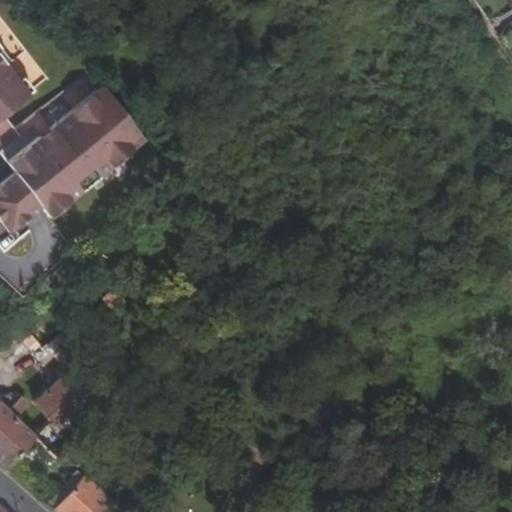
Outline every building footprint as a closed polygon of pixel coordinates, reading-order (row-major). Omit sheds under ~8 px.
[(0,114),(27,94),(19,84),(6,66),(0,58),(0,114)] [(0,183),(0,221),(7,230),(39,205),(47,215),(145,139),(104,86),(39,136),(30,125),(0,147),(0,154),(15,173),(0,183)] [(93,391),(74,367),(34,402),(53,425),(93,391)] [(196,418),(203,410),(168,373),(160,381),(196,418)] [(145,401),(134,390),(109,412),(122,424),(145,401)] [(0,398),(0,460),(7,466),(35,436),(16,417),(30,403),(22,396),(16,403),(8,395),(1,398),(0,398)] [(204,418),(257,475),(273,460),(220,403),(204,418)] [(75,470),(46,503),(53,510),(83,477),(75,470)] [(105,511),(113,505),(83,477),(53,510),(54,511),(105,511)] [(355,511),(378,511),(361,494),(350,505),(355,511)]
